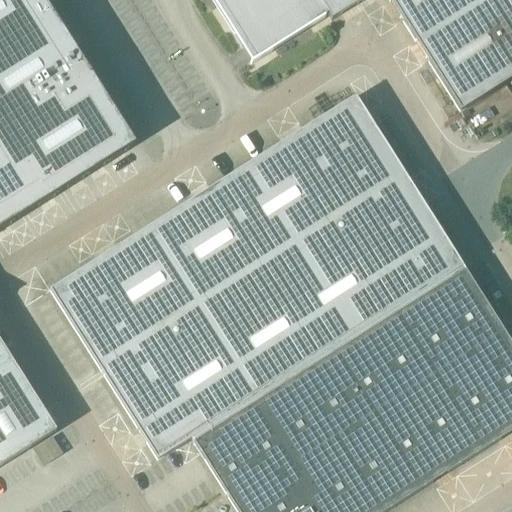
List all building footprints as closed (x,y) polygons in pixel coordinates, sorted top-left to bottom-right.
[(0,0),(0,467),(55,433),(0,345),(0,229),(132,147),(40,0),(0,0)] [(252,64),(326,17),(325,16),(328,14),(332,20),(363,0),(387,0),(459,113),(511,79),(511,0),(213,0),(243,46),(246,44),(255,59),(251,62),(252,64)] [(190,440),(463,272),(353,98),(48,292),(156,462),(190,440)] [(130,107),(143,133),(153,128),(140,102),(130,107)] [(385,511),(441,476),(509,434),(511,431),(511,349),(463,272),(190,440),(234,511),(385,511)]
